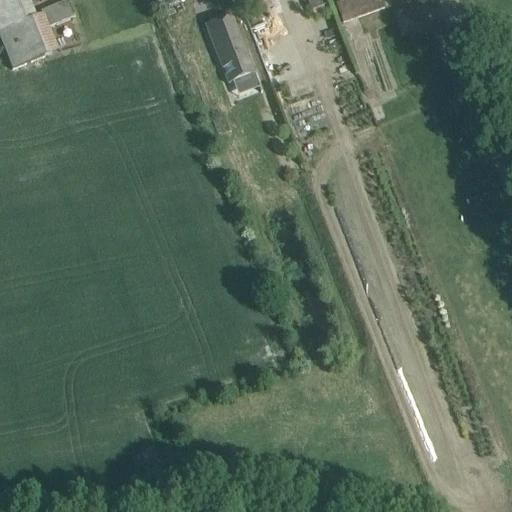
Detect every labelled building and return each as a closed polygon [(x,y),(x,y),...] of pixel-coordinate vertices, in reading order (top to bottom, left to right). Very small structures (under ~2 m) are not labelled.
[(0,0),(0,44),(12,73),(59,55),(44,17),(35,21),(26,0),(0,0)] [(150,0),(155,15),(192,2),(191,0),(150,0)] [(318,0),(306,0),(310,11),(322,7),(318,0)] [(381,0),(348,0),(336,5),(343,24),(384,9),(381,0)] [(51,28),(73,18),(65,1),(43,11),(51,28)] [(402,35),(416,30),(410,13),(396,18),(402,35)] [(231,16),(205,26),(227,83),(231,81),(253,72),(231,16)]
